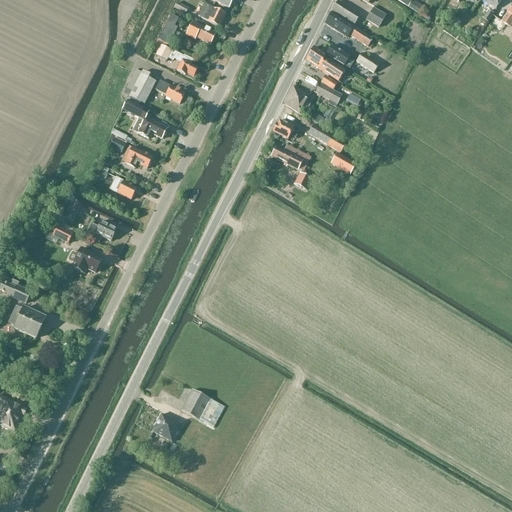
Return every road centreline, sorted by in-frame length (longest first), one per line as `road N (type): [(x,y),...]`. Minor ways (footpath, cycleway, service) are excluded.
road 1 (tertiary): [(71,511),(326,0)]
road 2 (residential): [(10,511),(265,0)]
